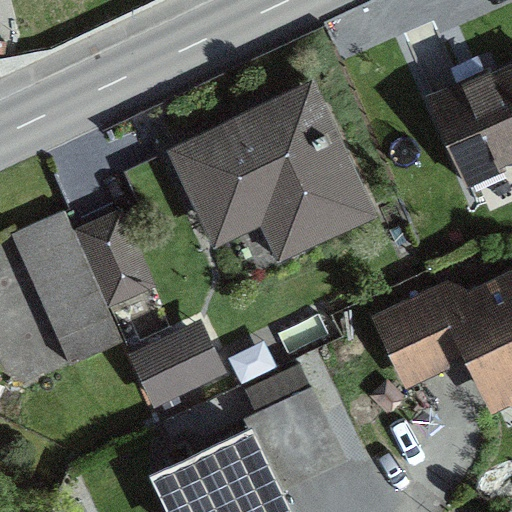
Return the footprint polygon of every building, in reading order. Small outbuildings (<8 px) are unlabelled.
[(511,69),(489,79),(487,75),(428,101),(465,185),(467,184),(464,177),(460,168),(488,155),(492,164),(511,155),(511,69)] [(359,211),(304,96),(179,155),(216,234),(285,201),(302,236),(302,238),(359,211)] [(119,343),(60,212),(8,235),(66,366),(119,343)] [(144,285),(115,217),(78,233),(108,301),(144,285)] [(511,279),(451,309),(442,290),(376,322),(404,381),(435,365),(439,354),(432,339),(457,327),(458,329),(463,326),(468,337),(465,343),(493,401),(511,391),(511,279)] [(195,382),(174,336),(131,356),(153,402),(195,382)] [(290,511),(281,493),(350,459),(314,386),(244,420),(249,430),(155,476),(172,511),(290,511)]
